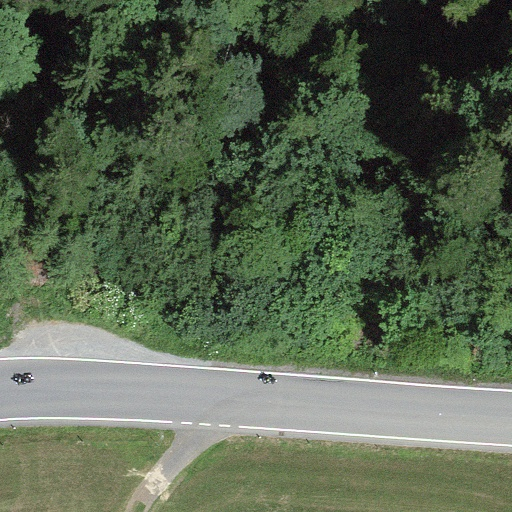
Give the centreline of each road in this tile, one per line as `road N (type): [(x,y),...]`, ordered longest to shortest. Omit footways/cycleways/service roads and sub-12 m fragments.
road 1 (tertiary): [(511,416),(88,392),(0,399)]
road 2 (track): [(224,400),(145,511)]
